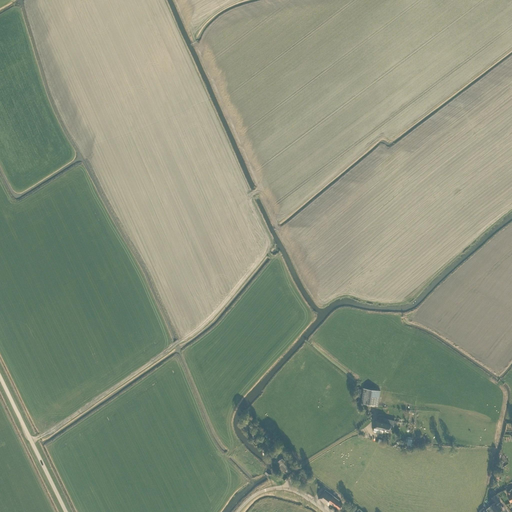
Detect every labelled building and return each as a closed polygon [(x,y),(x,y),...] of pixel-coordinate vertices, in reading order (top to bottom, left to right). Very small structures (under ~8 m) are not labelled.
[(380,391),(363,388),(361,403),(378,406),(380,391)] [(391,424),(393,425),(394,421),(379,417),(377,421),(375,421),(372,431),(382,434),(382,430),(389,432),(391,424)] [(285,459),(283,457),(276,463),(285,471),(287,469),(289,472),(293,468),(288,463),(289,463),(285,459)] [(318,499),(328,506),(330,503),(338,509),(342,504),(338,501),(339,500),(325,490),(318,499)] [(489,506),(494,511),(498,511),(502,509),(497,504),(500,501),(495,495),(491,498),(494,503),(489,506)]
